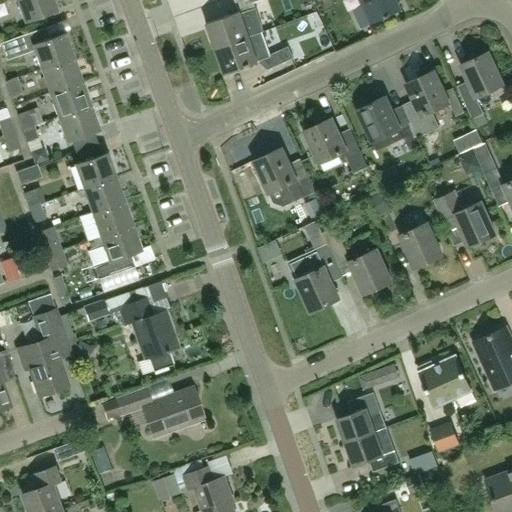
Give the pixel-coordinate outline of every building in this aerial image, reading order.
[(58,10),(53,0),(16,0),(24,22),(58,10)] [(235,0),(239,12),(206,23),(215,49),(249,36),(245,25),(260,20),(253,2),(258,0),(235,0)] [(361,0),(364,7),(359,9),(366,26),(401,10),(396,0),(361,0)] [(50,39),(45,26),(13,38),(18,53),(33,48),(41,70),(74,58),(65,33),(50,39)] [(263,31),(249,36),(215,49),(225,74),(264,60),(268,70),(294,58),(288,47),(272,55),(263,31)] [(488,123),(484,114),(477,98),(504,85),(489,53),(462,65),(469,82),(458,87),(473,119),(472,120),(476,129),(488,123)] [(82,82),(74,58),(41,70),(49,93),(82,82)] [(403,105),(419,140),(420,140),(419,138),(440,128),(432,111),(450,103),(435,71),(406,84),(414,100),(403,105)] [(16,78),(5,82),(10,97),(22,93),(16,78)] [(82,82),(49,93),(57,117),(91,105),(82,82)] [(419,140),(403,105),(392,110),(386,97),(358,110),(373,142),(372,142),(377,151),(404,138),(408,145),(419,140)] [(99,130),(91,105),(57,117),(66,142),(99,130)] [(153,110),(131,114),(133,128),(156,125),(153,110)] [(22,130),(33,126),(28,111),(16,115),(22,130)] [(0,128),(3,137),(14,132),(9,117),(0,120),(0,128)] [(333,118),(305,131),(320,163),(345,152),(355,174),(369,167),(351,129),(340,134),(333,118)] [(33,126),(22,130),(27,146),(39,141),(33,126)] [(14,132),(3,137),(8,152),(20,148),(14,132)] [(292,203),(295,202),(317,192),(301,159),(291,164),(283,148),(255,161),(270,194),(271,195),(275,203),(285,206),(292,203)] [(83,190),(117,178),(108,153),(74,165),(83,190)] [(466,175),(482,168),(475,154),(460,161),(466,175)] [(401,178),(395,165),(378,173),(384,185),(401,178)] [(20,185),(30,182),(26,169),(15,173),(20,185)] [(497,169),(486,174),(501,206),(511,201),(511,202),(511,181),(505,185),(497,169)] [(117,178),(83,190),(91,213),(125,202),(117,178)] [(386,188),(369,196),(378,215),(386,212),(395,208),(386,188)] [(28,209),(40,205),(34,189),(23,194),(28,209)] [(482,201),(465,209),(456,191),(435,201),(447,228),(458,223),(469,247),(497,234),(482,201)] [(133,225),(125,202),(91,213),(100,237),(133,225)] [(40,205),(28,209),(34,224),(45,219),(40,205)] [(313,245),(326,239),(323,234),(317,220),(305,226),(313,245)] [(428,223),(400,235),(415,268),(443,255),(428,223)] [(100,237),(89,241),(92,252),(103,248),(108,261),(94,266),(99,279),(135,267),(131,254),(142,250),(133,225),(100,237)] [(57,252),(51,237),(48,228),(36,232),(39,241),(45,256),(57,252)] [(329,245),(337,263),(349,257),(336,228),(323,234),(326,239),(329,245)] [(337,263),(329,245),(307,255),(314,272),(297,280),(311,312),(340,299),(332,282),(344,277),(337,263)] [(378,249),(350,262),(365,294),(393,281),(378,249)] [(62,267),(57,252),(45,256),(50,271),(62,267)] [(0,261),(0,265),(6,283),(19,278),(11,257),(0,261)] [(68,387),(58,358),(71,354),(50,293),(32,300),(46,339),(18,349),(23,363),(27,361),(39,397),(68,387)] [(145,298),(119,308),(120,310),(126,325),(132,323),(145,359),(145,360),(149,358),(154,370),(154,372),(174,365),(169,351),(179,347),(166,310),(153,315),(147,298),(145,298)] [(103,299),(82,307),(87,323),(109,315),(104,300),(103,299)] [(493,334),(475,342),(497,389),(511,382),(511,337),(508,328),(493,335),(493,334)] [(94,349),(80,341),(73,352),(87,361),(94,349)] [(0,410),(12,407),(3,384),(16,379),(6,351),(0,353),(0,410)] [(457,357),(421,373),(436,406),(472,389),(457,357)] [(386,382),(400,377),(394,364),(381,369),(386,382)] [(147,390),(118,400),(117,398),(100,405),(106,420),(143,407),(154,437),(205,419),(193,388),(152,403),(147,390)] [(385,428),(372,393),(348,401),(353,414),(338,419),(346,442),(376,432),(376,431),(385,428)] [(451,422),(440,426),(448,449),(460,444),(451,422)] [(381,447),(376,432),(346,442),(354,465),(369,460),(374,472),(400,463),(393,443),(381,447)] [(83,438),(53,449),(58,462),(88,450),(83,438)] [(112,469),(104,446),(92,451),(100,474),(112,469)] [(431,454),(418,458),(423,472),(435,467),(431,454)] [(171,476),(153,482),(160,501),(181,494),(180,489),(188,486),(190,490),(195,488),(204,511),(235,511),(230,495),(232,494),(225,477),(214,481),(208,465),(185,474),(184,471),(171,476)] [(31,476),(36,490),(23,494),(29,511),(59,511),(64,510),(54,484),(62,481),(56,466),(31,476)] [(511,511),(511,471),(488,481),(499,511),(511,511)] [(420,474),(404,480),(409,494),(416,492),(418,500),(428,497),(420,474)] [(344,481),(347,494),(365,490),(362,477),(344,481)] [(402,511),(398,500),(370,510),(370,511),(402,511)]
